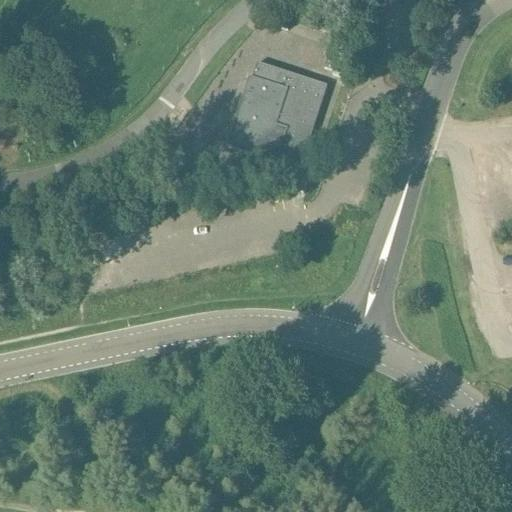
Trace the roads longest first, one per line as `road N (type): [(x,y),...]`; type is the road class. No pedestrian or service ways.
road 1 (tertiary): [(356,343),(298,328),(207,328),(0,372)]
road 2 (unclassified): [(393,228),(459,40),(490,0)]
road 3 (tertiary): [(511,454),(473,411),(405,364),(356,343)]
